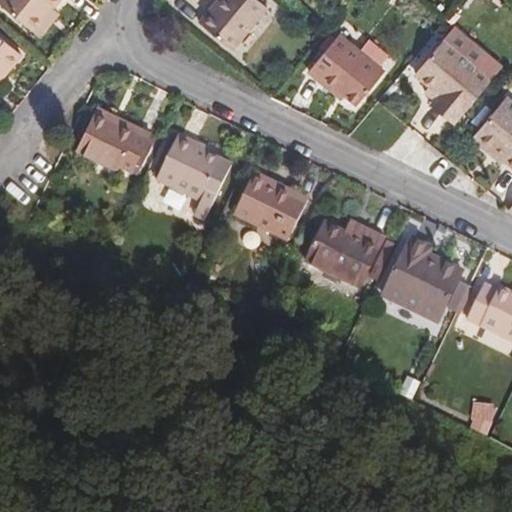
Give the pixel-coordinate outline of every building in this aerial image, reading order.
[(69,0),(11,0),(44,28),(69,0)] [(237,0),(209,33),(240,59),(276,20),(253,0),(237,0)] [(445,93),(436,103),(456,121),(492,79),(480,66),(488,56),(456,29),(423,71),(445,93)] [(0,30),(0,81),(12,69),(18,70),(31,54),(0,30)] [(319,83),(324,78),(353,102),(381,70),(339,34),(308,73),(319,83)] [(511,100),(510,99),(475,139),(493,155),(499,152),(511,162),(511,100)] [(163,136),(132,122),(129,127),(107,116),(86,155),(127,174),(129,169),(142,174),(163,136)] [(203,150),(190,144),(169,184),(213,206),(206,219),(215,224),(241,173),(201,155),(203,150)] [(276,186),(264,180),(241,222),(283,241),(284,235),(298,241),(318,203),(289,190),(286,196),(275,191),(276,186)] [(372,245),(334,228),(314,267),(366,291),(391,246),(376,237),(372,245)] [(442,254),(423,244),(392,303),(446,328),(472,278),(439,261),(442,254)] [(477,322),(511,339),(511,293),(510,292),(506,296),(493,289),(477,322)] [(415,400),(423,383),(410,377),(402,394),(415,400)] [(473,422),(496,423),(497,404),(474,402),(473,422)]
